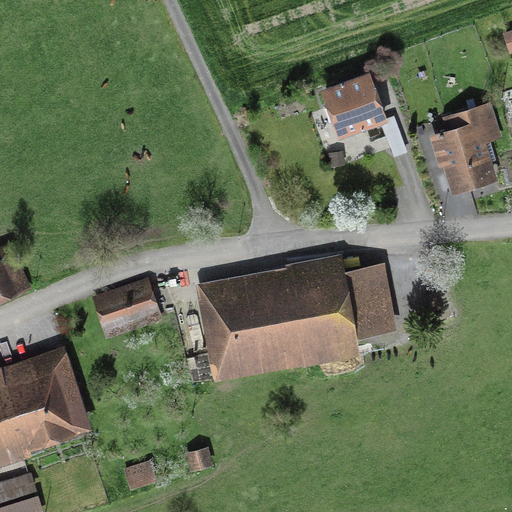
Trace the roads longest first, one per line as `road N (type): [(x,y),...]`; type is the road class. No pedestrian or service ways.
road 1 (residential): [(511,224),(276,239),(177,255),(0,316)]
road 2 (track): [(276,239),(170,0)]
